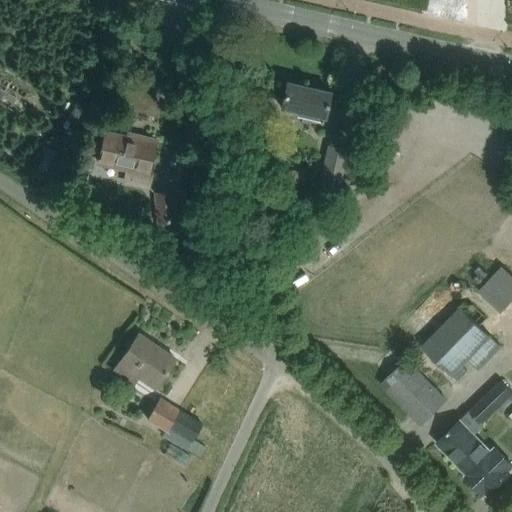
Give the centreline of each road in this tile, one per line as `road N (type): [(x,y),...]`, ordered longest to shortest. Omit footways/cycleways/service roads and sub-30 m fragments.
road 1 (unclassified): [(277,365),(192,108),(172,0)]
road 2 (unclassified): [(277,365),(0,182)]
road 3 (tertiary): [(219,0),(511,67)]
road 4 (unclassified): [(432,511),(370,443),(277,365)]
road 5 (unclassified): [(211,511),(277,365)]
